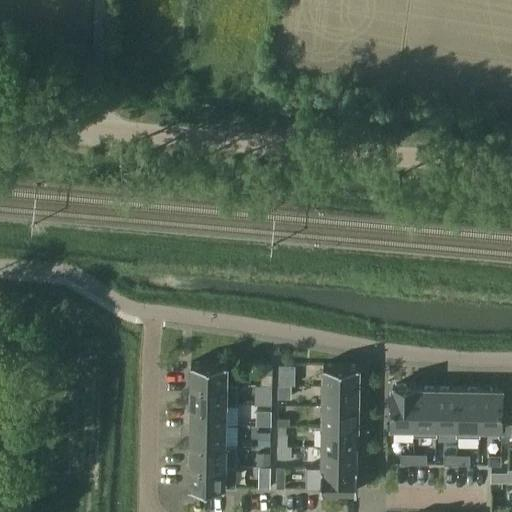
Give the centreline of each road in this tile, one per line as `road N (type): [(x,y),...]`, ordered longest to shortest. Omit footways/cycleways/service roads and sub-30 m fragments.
road 1 (unclassified): [(511,169),(94,130)]
road 2 (residential): [(151,313),(147,511)]
road 3 (unclassified): [(94,130),(100,0)]
